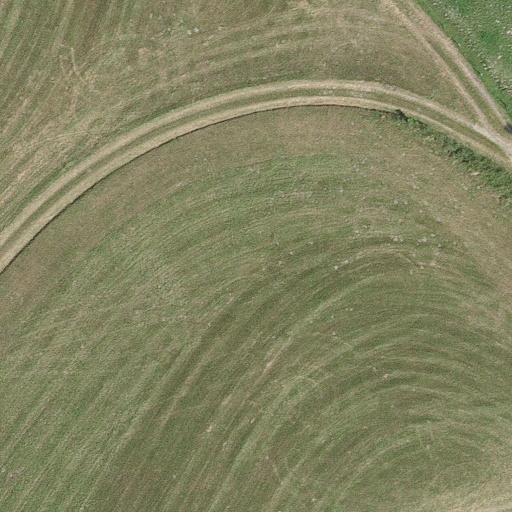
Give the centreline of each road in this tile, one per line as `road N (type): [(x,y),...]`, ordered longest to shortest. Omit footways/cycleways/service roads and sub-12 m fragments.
road 1 (track): [(511,157),(455,122),(355,94),(241,104),(177,125),(108,164),(52,207),(0,264)]
road 2 (track): [(406,0),(511,136)]
